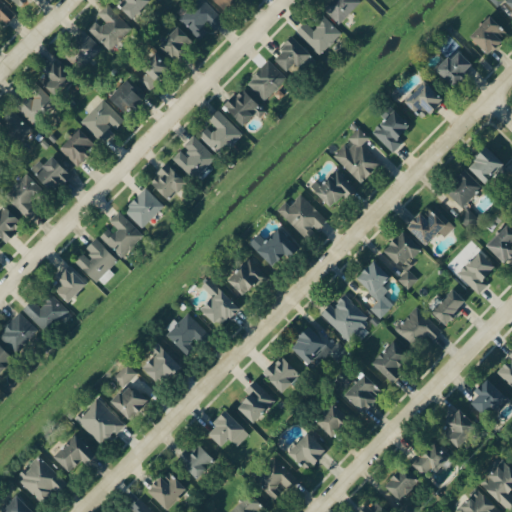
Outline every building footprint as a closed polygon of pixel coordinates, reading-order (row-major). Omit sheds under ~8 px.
[(0,0),(0,17),(8,24),(17,14),(1,0),(0,0)] [(125,0),(120,6),(134,19),(151,0),(125,0)] [(198,0),(191,8),(186,3),(176,15),(200,37),(211,25),(217,31),(227,19),(204,0),(198,0)] [(217,0),(229,10),(238,0),(217,0)] [(362,1),(360,0),(331,0),(323,8),(340,24),(362,1)] [(110,51),(133,29),(109,4),(97,15),(100,19),(89,29),(110,51)] [(511,33),(493,16),(473,36),(492,53),(511,33)] [(322,55),(343,33),(326,17),(315,29),(307,22),(297,32),(322,55)] [(172,60),(194,40),(181,26),(159,47),(172,60)] [(66,54),(80,70),(103,49),(88,33),(66,54)] [(290,70),(297,63),(301,67),(314,54),(296,36),(276,58),(290,70)] [(439,69),(455,86),(477,66),(461,49),(439,69)] [(149,72),(140,80),(148,90),(173,67),(160,53),(144,67),(149,72)] [(42,80),(56,96),(76,78),(58,58),(45,70),(49,74),(42,80)] [(289,77),(270,60),(249,84),(267,101),(289,77)] [(144,97),(130,80),(112,96),(126,113),(144,97)] [(426,119),(446,98),(427,80),(408,102),(426,119)] [(257,113),(260,116),(266,110),(245,87),(226,105),(245,125),(257,113)] [(31,96),(18,108),(35,126),(57,105),(42,89),(32,98),(31,96)] [(82,123),(103,142),(114,130),(116,131),(126,120),(103,100),(82,123)] [(395,152),(404,143),(400,139),(413,124),(396,109),(374,133),(395,152)] [(32,128),(13,110),(0,123),(0,125),(19,142),(32,128)] [(211,125),(201,136),(222,156),(244,133),(220,111),(209,123),(211,125)] [(334,157),(363,183),(382,163),(363,145),(371,137),(360,128),(348,141),(334,157)] [(95,143),(82,129),(61,149),(79,168),(93,153),(89,149),(95,143)] [(181,150),(174,158),(196,180),(218,157),(195,135),(185,145),(192,152),(188,156),(181,150)] [(471,166),(487,183),(508,164),(491,147),(471,166)] [(37,174),(54,193),(73,176),(56,157),(37,174)] [(152,182),(171,200),(189,182),(169,163),(152,182)] [(316,189),(335,208),(355,186),(336,168),(316,189)] [(449,191),(466,207),(485,186),(469,170),(449,191)] [(45,190),(28,173),(6,196),(29,218),(37,209),(32,204),(45,190)] [(165,206),(147,188),(126,211),(144,228),(165,206)] [(291,205),(287,201),(278,210),(307,236),(316,226),(320,230),(329,220),(302,194),(291,205)] [(25,224),(7,205),(0,210),(0,234),(7,242),(25,224)] [(446,237),(457,227),(444,213),(447,211),(441,205),(433,212),(430,208),(410,226),(427,245),(442,232),(446,237)] [(145,234),(120,211),(109,223),(112,226),(101,237),(123,258),(145,234)] [(490,246),(508,262),(511,257),(511,226),(509,224),(490,246)] [(260,234),(252,243),(276,266),(287,254),(293,259),(303,248),(281,227),(268,241),(260,234)] [(424,249),(405,231),(387,251),(401,264),(404,260),(409,265),(424,249)] [(77,262),(104,287),(116,274),(111,269),(120,259),(97,239),(85,251),(86,252),(77,262)] [(499,266),(481,251),(459,275),(481,294),(490,284),(486,281),(499,266)] [(246,296),(269,275),(252,258),(230,278),(246,296)] [(393,276),(377,260),(358,279),(380,300),(371,309),(381,319),(397,304),(381,288),(393,276)] [(57,289),(70,302),(89,284),(70,266),(59,277),(63,282),(57,289)] [(420,279),(409,269),(399,280),(410,290),(420,279)] [(242,307),(211,278),(204,286),(215,296),(203,310),(223,328),(242,307)] [(434,312),(448,324),(469,301),(455,288),(434,312)] [(48,333),(70,309),(53,295),(42,307),(34,300),(24,310),(48,333)] [(370,320),(347,295),(334,307),(332,305),(323,313),(348,341),(370,320)] [(433,343),(444,332),(417,307),(396,329),(414,347),(425,335),(433,343)] [(199,340),(201,343),(210,334),(187,311),(166,334),(187,353),(199,340)] [(0,336),(22,356),(43,333),(21,313),(0,335),(0,336)] [(339,342),(334,348),(311,327),(293,347),(315,367),(323,358),(329,363),(334,358),(339,362),(349,351),(339,342)] [(375,363),(396,384),(404,375),(399,370),(412,355),(396,340),(375,363)] [(0,374),(16,359),(0,342),(0,374)] [(145,368),(159,381),(165,375),(171,380),(184,366),(158,342),(151,351),(156,355),(145,368)] [(265,373),(284,392),(302,375),(284,355),(265,373)] [(511,356),(497,373),(511,386),(511,356)] [(115,377),(125,388),(139,374),(129,364),(115,377)] [(336,378),(344,389),(352,384),(345,372),(336,378)] [(364,412),(379,396),(374,391),(379,386),(367,374),(347,395),(364,412)] [(509,397),(490,378),(477,392),(481,395),(473,403),(490,418),(509,397)] [(277,401),(256,381),(246,391),(251,396),(240,408),(256,423),(277,401)] [(150,402),(133,383),(114,401),(131,420),(150,402)] [(125,423),(99,398),(78,420),(104,445),(125,423)] [(319,420),(334,437),(352,420),(337,403),(319,420)] [(223,447),(231,439),(239,447),(251,434),(228,410),(215,423),(218,427),(211,434),(223,447)] [(443,430),(461,448),(481,428),(464,410),(443,430)] [(291,453),(310,471),(329,450),(310,433),(291,453)] [(89,464),(99,454),(77,434),(56,457),(72,472),(84,460),(89,464)] [(439,471),(453,458),(437,441),(415,464),(426,476),(435,467),(439,471)] [(195,454),(190,449),(179,460),(201,479),(210,470),(206,467),(215,457),(202,446),(195,454)] [(19,479),(46,504),(67,481),(40,456),(19,479)] [(482,484),(511,511),(511,467),(501,456),(487,470),(491,475),(482,484)] [(296,477),(278,460),(257,481),(277,500),(284,493),(282,491),(296,477)] [(402,501),(421,483),(407,467),(387,485),(402,501)] [(170,510),(189,489),(170,471),(150,491),(170,510)] [(457,511),(458,511),(503,511),(479,488),(457,511)] [(262,511),(267,507),(252,494),(235,511),(262,511)] [(37,511),(19,496),(4,511),(37,511)] [(154,511),(141,499),(132,508),(135,511),(154,511)] [(391,511),(394,508),(381,499),(375,507),(370,503),(363,511),(391,511)]
